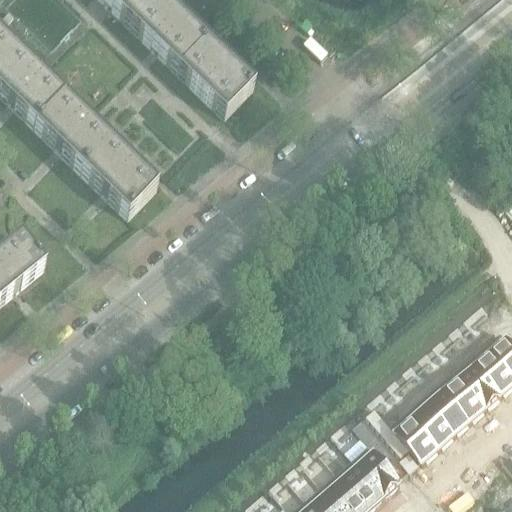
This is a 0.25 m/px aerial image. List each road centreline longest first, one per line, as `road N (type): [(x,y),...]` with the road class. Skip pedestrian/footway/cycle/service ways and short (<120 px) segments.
road 1 (secondary): [(0,454),(387,140)]
road 2 (secondary): [(358,110),(0,401)]
road 3 (secondary): [(495,0),(358,110)]
road 4 (residential): [(358,110),(240,0)]
road 5 (secondary): [(387,140),(511,39)]
road 6 (residential): [(511,425),(414,511)]
